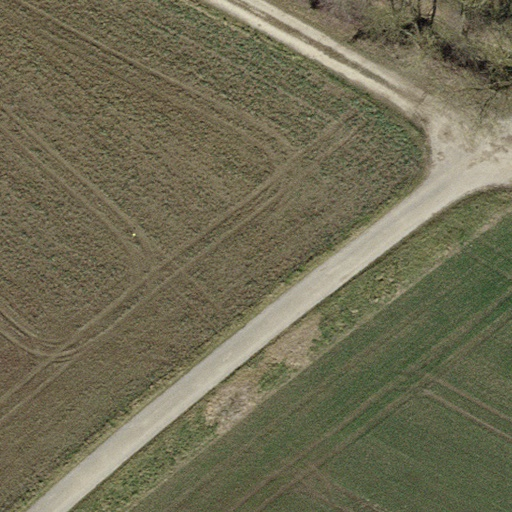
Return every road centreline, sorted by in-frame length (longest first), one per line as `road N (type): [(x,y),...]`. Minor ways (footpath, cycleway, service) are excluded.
road 1 (track): [(511,125),(488,137),(269,340),(49,511)]
road 2 (track): [(235,0),(488,137)]
